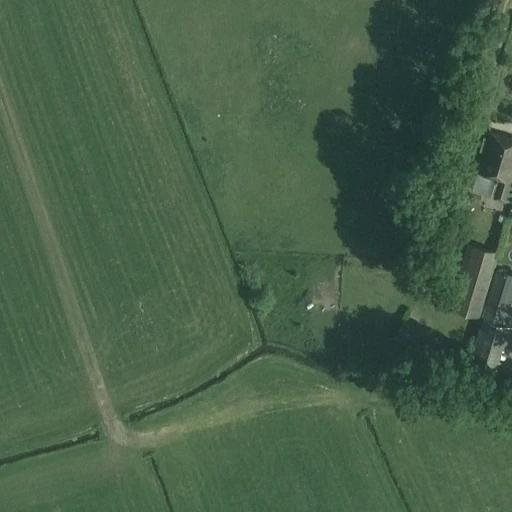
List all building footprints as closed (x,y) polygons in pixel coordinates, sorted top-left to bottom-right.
[(509,201),(511,190),(511,136),(489,130),(477,170),(495,176),(494,178),(496,178),(491,196),(509,201)] [(433,200),(430,212),(439,214),(442,202),(433,200)] [(459,291),(483,298),(497,252),(473,245),(459,291)] [(423,256),(411,253),(409,265),(421,268),(423,256)] [(507,312),(511,294),(511,273),(496,268),(485,306),(507,312)] [(470,363),(490,369),(503,323),(483,317),(470,363)] [(430,357),(437,346),(402,325),(395,336),(430,357)]
